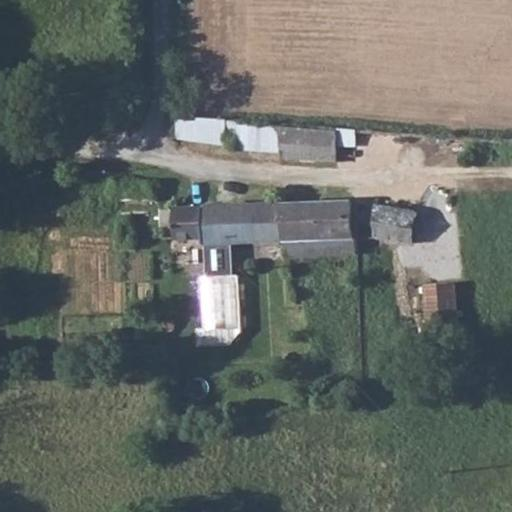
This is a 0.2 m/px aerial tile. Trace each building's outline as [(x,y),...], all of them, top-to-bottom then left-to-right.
[(247,120),(186,116),(185,130),(232,132),(232,128),(246,128),(247,120)] [(301,147),(301,125),(247,120),(246,128),(245,142),(301,147)] [(366,143),(367,130),(360,130),(301,125),(301,147),(302,156),(357,157),(357,142),(366,143)] [(463,140),(433,139),(432,158),(463,160),(463,140)] [(164,187),(119,185),(120,209),(163,210),(164,187)] [(371,200),(296,202),(299,237),(302,254),(370,253),(370,237),(371,200)] [(371,200),(370,237),(389,237),(404,238),(425,241),(430,209),(371,200)] [(299,237),(296,202),(206,205),(206,233),(206,238),(231,239),(237,238),(239,257),(259,259),(259,240),(299,237)] [(206,233),(206,205),(172,206),(172,233),(206,233)] [(207,268),(232,269),(231,239),(206,238),(207,268)] [(459,283),(425,282),(424,328),(457,329),(459,283)]
